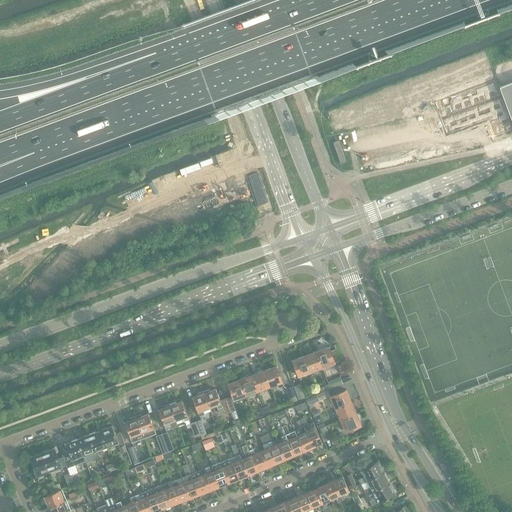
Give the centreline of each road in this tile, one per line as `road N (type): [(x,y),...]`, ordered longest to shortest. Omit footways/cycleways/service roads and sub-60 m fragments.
road 1 (motorway): [(30,142),(415,0)]
road 2 (secondary): [(0,376),(313,257)]
road 3 (secondary): [(302,238),(0,347)]
road 4 (residential): [(2,445),(277,344)]
road 5 (tertiary): [(213,0),(302,238)]
road 6 (tertiary): [(330,228),(241,0)]
road 7 (residential): [(394,435),(208,511)]
road 8 (tertiary): [(313,257),(394,435)]
road 9 (secondary): [(511,160),(330,228)]
road 10 (tertiary): [(406,429),(338,248)]
road 11 (secondary): [(338,248),(511,185)]
road 12 (motorway): [(329,0),(161,62)]
road 13 (motorway): [(161,62),(0,123)]
road 14 (motorway): [(161,62),(0,94)]
